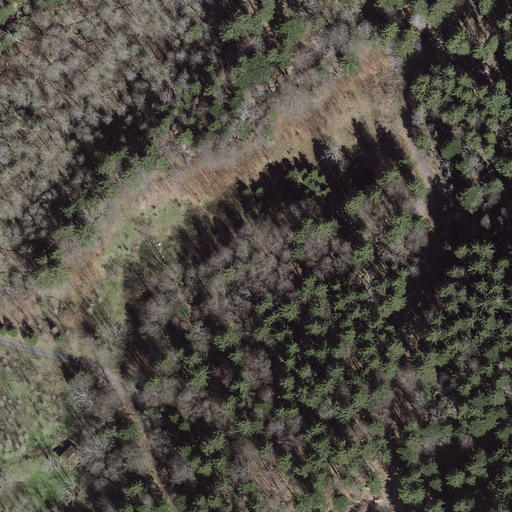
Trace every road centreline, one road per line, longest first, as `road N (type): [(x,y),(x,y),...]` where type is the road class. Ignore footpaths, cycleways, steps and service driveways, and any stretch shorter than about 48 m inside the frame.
road 1 (unclassified): [(483,0),(413,342),(399,464),(378,511)]
road 2 (unclassified): [(177,511),(132,379),(0,335)]
